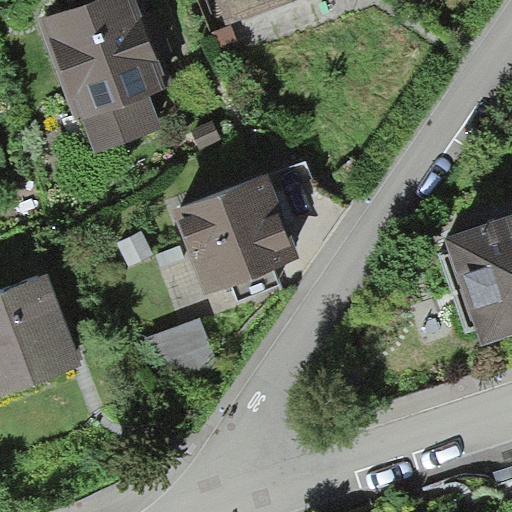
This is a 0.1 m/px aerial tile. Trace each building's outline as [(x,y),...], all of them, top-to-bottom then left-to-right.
[(128,0),(99,0),(32,24),(81,164),(154,139),(143,108),(164,101),(128,0)] [(204,0),(218,34),(304,0),(204,0)] [(186,247),(162,255),(183,314),(299,272),(266,180),(174,214),(186,247)] [(511,208),(434,235),(476,357),(511,344),(511,208)] [(32,281),(0,292),(0,401),(67,378),(32,281)]
